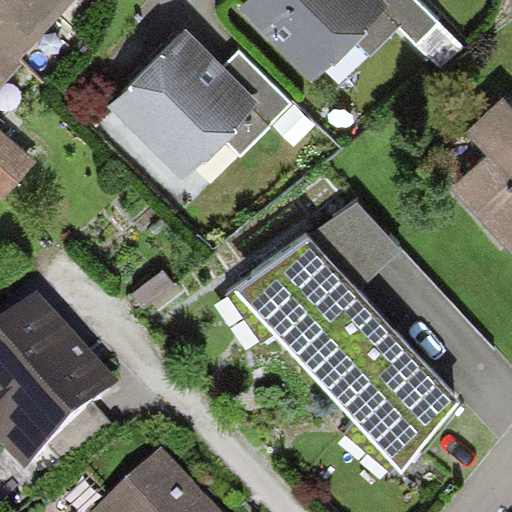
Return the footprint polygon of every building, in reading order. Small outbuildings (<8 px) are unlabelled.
[(0,0),(0,67),(60,0),(0,0)] [(252,0),(237,16),(307,81),(379,4),(375,0),(252,0)] [(408,0),(375,0),(379,4),(417,39),(433,23),(408,0)] [(184,45),(110,113),(173,181),(247,113),(215,78),(184,45)] [(238,56),(215,78),(247,113),(269,137),(293,115),(238,56)] [(511,97),(503,88),(465,123),(487,147),(455,176),(511,236),(511,97)] [(33,157),(0,127),(0,187),(3,191),(33,157)] [(241,278),(226,288),(262,335),(283,322),(354,405),(343,419),(387,466),(458,385),(363,280),(403,241),(358,191),(236,271),(241,278)] [(165,264),(134,286),(143,298),(174,276),(165,264)] [(118,384),(38,298),(0,331),(0,439),(22,464),(49,441),(92,405),(118,384)] [(114,433),(92,405),(49,441),(70,468),(114,433)] [(222,511),(163,447),(91,511),(222,511)]
